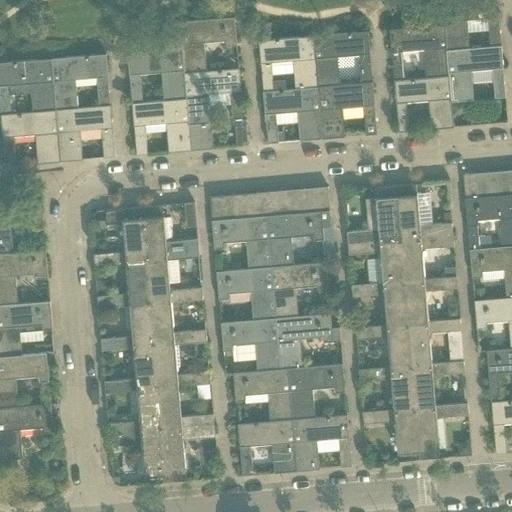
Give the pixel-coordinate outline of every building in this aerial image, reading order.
[(442,0),(445,24),(447,50),(470,48),(468,20),(489,18),(491,46),(502,45),(497,0),(442,0)] [(179,21),(181,46),(182,46),(184,73),(207,71),(204,42),(227,40),(228,46),(237,45),(235,17),(179,21)] [(390,29),(395,80),(405,79),(403,51),(425,49),(427,77),(449,75),(447,50),(445,24),(390,29)] [(368,31),(312,36),(317,87),(341,85),(338,57),(359,55),(362,83),(373,82),(368,31)] [(312,36),(259,40),(264,91),(274,90),(286,89),(285,79),(273,80),(272,62),(293,60),(295,88),(317,87),(312,36)] [(506,97),(502,45),(491,46),(470,48),(447,50),(449,75),(452,102),(465,101),(474,100),(472,71),(493,69),(495,98),(506,97)] [(181,46),(128,51),(133,103),(143,102),(140,75),(140,74),(161,72),(161,73),(164,100),(187,98),(184,73),(182,46),(181,46)] [(106,53),(52,58),(56,109),(78,107),(76,79),(97,77),(100,105),(110,104),(106,53)] [(52,58),(0,62),(0,99),(1,113),(12,112),(10,85),(31,83),(33,110),(56,109),(52,58)] [(184,73),(187,98),(191,150),(213,148),(208,94),(230,92),(232,120),(243,120),(240,91),(241,90),(239,68),(207,71),(184,73)] [(405,79),(395,80),(399,132),(410,131),(407,102),(429,100),(431,129),(454,127),(453,115),(452,102),(449,75),(427,77),(405,79)] [(377,134),(373,82),(362,83),(341,85),(317,87),(321,139),(345,137),(343,108),(364,106),(366,135),(377,134)] [(274,90),(264,91),(268,143),(279,142),(285,142),(284,131),(278,132),(276,113),(297,111),(300,141),(321,139),(317,87),(295,88),(286,89),(274,90)] [(143,102),(133,103),(137,155),(148,154),(145,125),(166,123),(168,152),(191,150),(187,98),(164,100),(143,102)] [(465,101),(452,102),(453,115),(461,115),(466,109),(465,101)] [(78,107),(56,109),(60,161),(62,160),(83,159),(80,130),(101,128),(104,157),(114,156),(110,104),(100,105),(78,107)] [(12,112),(1,113),(6,165),(16,164),(14,135),(35,133),(38,163),(60,161),(56,109),(33,110),(12,112)] [(499,171),(501,195),(511,194),(511,181),(511,170),(499,171)] [(488,172),(490,196),(501,195),(499,171),(488,172)] [(488,172),(476,173),(478,197),(489,196),(490,196),(488,172)] [(476,173),(463,174),(465,191),(465,198),(478,197),(476,173)] [(417,194),(416,184),(396,186),(400,238),(453,234),(452,222),(444,223),(419,225),(417,194)] [(318,210),(321,210),(330,209),(328,186),(316,187),(318,210)] [(396,186),(375,188),(378,220),(367,221),(368,230),(347,232),(348,243),(400,238),(396,186)] [(307,211),(318,210),(316,187),(305,188),(307,211)] [(293,189),(295,212),(307,211),(305,188),(293,189)] [(281,190),(283,213),(295,212),(293,189),(281,190)] [(269,191),(271,214),(283,213),(281,190),(269,191)] [(259,215),(267,215),(271,214),(269,191),(257,192),(259,215)] [(248,216),(259,215),(257,192),(246,193),(248,216)] [(246,193),(234,194),(236,217),(248,216),(246,193)] [(234,194),(222,195),(224,218),(236,217),(234,194)] [(478,197),(465,198),(468,226),(469,248),(479,247),(477,225),(478,225),(477,219),(499,217),(501,245),(511,244),(511,194),(501,195),(490,196),(489,196),(478,197)] [(210,196),(212,219),(224,218),(222,195),(210,196)] [(42,198),(0,201),(0,253),(14,253),(14,252),(11,224),(33,222),(34,228),(44,227),(42,198)] [(192,201),(183,202),(186,222),(196,220),(192,201)] [(162,205),(142,207),(147,261),(167,259),(178,258),(199,256),(198,244),(166,246),(164,216),(163,216),(162,205)] [(94,266),(127,263),(147,261),(142,207),(106,210),(107,222),(123,220),(125,251),(93,254),(94,266)] [(271,214),(267,215),(271,266),(294,264),(291,236),(313,234),(314,240),(324,239),(323,226),(331,226),(331,224),(330,209),(321,210),(318,210),(307,211),(295,212),(283,213),(271,214)] [(451,212),(443,212),(444,223),(452,222),(451,212)] [(245,240),(248,268),(271,266),(267,215),(259,215),(248,216),(236,217),(224,218),(212,219),(215,249),(224,248),(223,242),(245,240)] [(400,238),(404,280),(424,278),(422,248),(454,246),(453,234),(400,238)] [(381,252),(383,281),(404,280),(400,238),(348,243),(349,255),(381,252)] [(503,269),(505,297),(511,296),(511,244),(469,248),(472,277),(482,276),(482,271),(503,269)] [(0,253),(0,305),(19,304),(19,303),(16,274),(38,273),(38,279),(48,278),(46,249),(14,252),(14,253),(0,253)] [(167,259),(147,261),(151,303),(171,302),(203,299),(202,287),(170,289),(170,283),(180,282),(178,258),(167,259)] [(99,308),(130,305),(151,303),(147,261),(127,263),(129,293),(98,296),(99,308)] [(271,266),(275,317),(298,315),(296,287),(318,285),(318,291),(328,290),(326,261),(294,264),(271,266)] [(250,291),(252,319),(275,317),(271,266),(248,268),(216,271),(219,300),(228,299),(228,293),(250,291)] [(456,267),(444,268),(445,276),(456,275),(456,267)] [(404,280),(407,322),(428,320),(425,291),(457,288),(456,275),(445,276),(424,278),(404,280)] [(104,280),(96,281),(97,290),(105,289),(104,280)] [(384,294),(387,323),(407,322),(404,280),(383,281),(351,284),(353,296),(384,294)] [(484,288),(475,289),(476,299),(485,299),(484,288)] [(507,319),(510,348),(511,347),(511,296),(505,297),(485,299),(476,299),(474,300),(476,327),(486,326),(486,321),(507,319)] [(0,305),(0,352),(0,357),(23,355),(23,354),(20,325),(43,323),(43,330),(53,329),(50,300),(19,303),(19,304),(0,305)] [(151,303),(155,346),(175,344),(207,341),(206,329),(174,331),(171,302),(151,303)] [(102,350),(134,347),(155,346),(151,303),(130,305),(133,335),(101,338),(102,350)] [(458,306),(447,307),(448,318),(448,319),(459,318),(458,306)] [(330,312),(298,315),(275,317),(280,368),(288,367),(302,366),(300,338),(322,336),(322,342),(340,340),(339,326),(331,327),(330,312)] [(252,319),(221,322),(223,351),(233,350),(234,361),(255,359),(256,370),(280,368),(275,317),(252,319)] [(407,322),(411,364),(432,362),(429,333),(461,330),(460,318),(459,318),(448,319),(428,320),(407,322)] [(388,336),(391,366),(411,364),(407,322),(387,323),(355,326),(356,339),(388,336)] [(155,346),(158,388),(179,386),(210,383),(209,371),(177,374),(175,344),(155,346)] [(106,392),(138,389),(158,388),(155,346),(134,347),(137,377),(105,380),(106,392)] [(511,370),(511,347),(510,348),(486,350),(488,378),(490,397),(499,396),(498,378),(498,372),(511,370)] [(460,351),(449,352),(450,361),(461,360),(460,351)] [(0,408),(19,407),(19,406),(17,377),(39,375),(40,381),(49,380),(47,352),(23,354),(23,355),(0,357),(0,356),(0,408)] [(411,364),(415,407),(435,405),(433,375),(464,372),(463,360),(461,360),(450,361),(432,362),(411,364)] [(288,367),(292,419),(315,417),(313,389),(334,387),(335,393),(346,392),(343,363),(302,366),(288,367)] [(392,378),(394,408),(415,407),(411,364),(391,366),(359,368),(360,381),(392,378)] [(267,393),(270,421),(292,419),(288,367),(280,368),(256,370),(233,372),(235,401),(245,400),(244,395),(267,393)] [(158,388),(162,429),(214,425),(213,413),(181,416),(179,386),(158,388)] [(108,422),(109,434),(162,429),(158,388),(138,389),(140,419),(108,422)] [(511,399),(490,401),(492,424),(493,424),(496,453),(507,452),(504,423),(511,422),(511,399)] [(435,405),(415,407),(419,450),(439,449),(436,417),(468,415),(467,402),(435,405)] [(0,459),(23,457),(21,429),(43,427),(44,432),(54,431),(51,403),(19,406),(19,407),(0,408),(0,459)] [(415,407),(394,408),(363,411),(364,424),(396,421),(398,452),(419,450),(415,407)] [(315,417),(292,419),(297,470),(319,469),(318,452),(339,450),(341,467),(352,466),(351,456),(347,414),(315,417)] [(292,419),(270,421),(237,424),(242,475),(253,474),(250,446),(272,444),(274,472),(297,470),(292,419)] [(214,425),(162,429),(166,472),(168,472),(186,470),(183,439),(215,436),(214,425)] [(162,429),(109,434),(110,446),(142,443),(145,474),(166,472),(162,429)] [(439,449),(419,450),(420,459),(440,458),(439,449)] [(186,470),(168,472),(169,480),(187,478),(186,470)]
